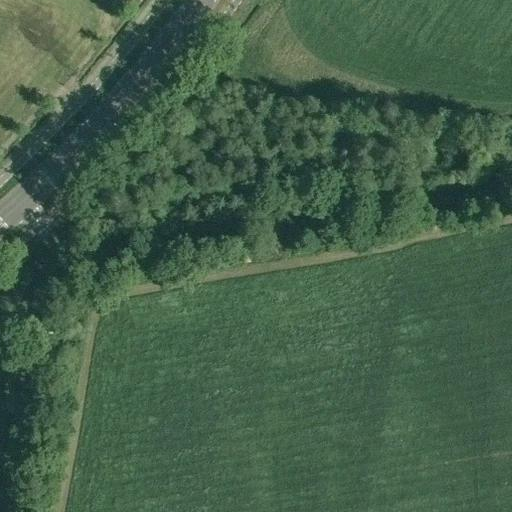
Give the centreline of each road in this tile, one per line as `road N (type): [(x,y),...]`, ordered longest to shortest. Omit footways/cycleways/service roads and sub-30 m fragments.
road 1 (track): [(31,192),(52,226),(7,511)]
road 2 (tertiary): [(0,223),(112,112),(201,0)]
